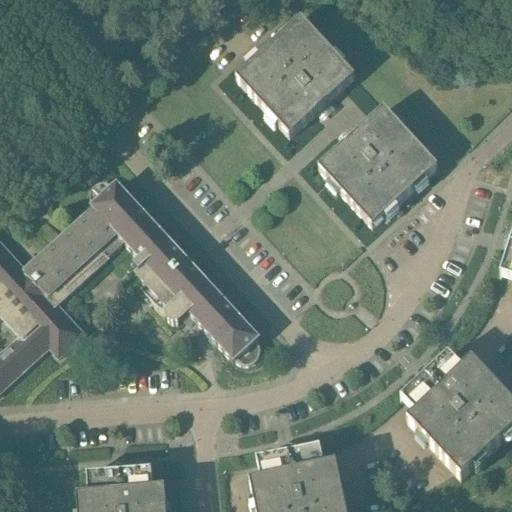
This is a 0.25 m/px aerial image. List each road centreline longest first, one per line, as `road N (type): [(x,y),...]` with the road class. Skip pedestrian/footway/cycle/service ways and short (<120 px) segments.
road 1 (residential): [(327,372),(110,139)]
road 2 (residential): [(479,161),(396,317),(327,372)]
road 3 (residential): [(201,410),(0,424)]
road 4 (residential): [(110,139),(227,27)]
road 5 (residential): [(110,139),(0,22)]
road 6 (residential): [(327,372),(260,401),(201,410)]
